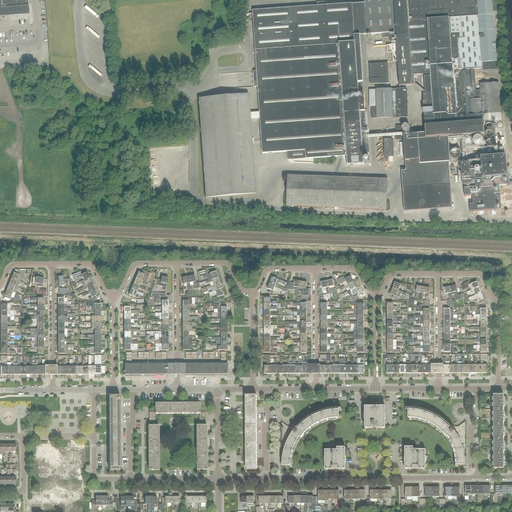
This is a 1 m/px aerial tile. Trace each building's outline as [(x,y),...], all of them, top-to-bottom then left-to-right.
[(0,0),(0,16),(29,14),(28,6),(28,5),(27,0),(0,0)] [(364,0),(365,6),(356,6),(352,7),(352,4),(252,11),(255,52),(257,72),(258,87),(260,113),(260,119),(263,154),(287,152),(288,160),(306,159),(337,157),(347,156),(348,166),(364,165),(363,159),(368,158),(365,112),(364,94),(359,94),(358,83),(363,82),(360,35),(366,35),(383,33),(383,38),(391,37),(392,45),(387,46),(387,53),(392,53),(393,62),(398,62),(399,83),(400,86),(412,85),(411,75),(430,74),(430,69),(431,69),(431,75),(423,75),(424,93),(423,93),(423,103),(424,106),(424,109),(424,111),(424,112),(424,117),(425,117),(425,119),(424,119),(425,121),(425,129),(425,133),(417,134),(413,134),(412,130),(408,131),(408,135),(403,135),(403,136),(403,135),(405,160),(405,161),(406,171),(401,171),(404,212),(452,208),(449,162),(450,162),(448,137),(484,134),(483,122),(493,122),(493,123),(496,122),(501,122),(501,114),(499,83),(498,83),(493,83),(489,83),(480,84),(480,91),(476,91),(474,69),(482,69),(482,71),(498,70),(497,67),(493,12),(497,12),(496,0),(364,0)] [(389,83),(387,63),(369,64),(370,84),(389,83)] [(408,118),(407,89),(369,90),(369,108),(371,108),(372,118),(372,119),(408,118)] [(250,113),(248,94),(198,98),(206,198),(255,194),(250,120),(250,113)] [(393,139),(384,139),(384,140),(385,156),(384,156),(384,157),(385,157),(385,160),(388,160),(388,157),(393,157),(393,156),(393,140),(393,139)] [(508,185),(507,176),(506,156),(481,157),(483,178),(475,179),(474,170),(469,170),(469,163),(461,164),(462,181),(462,182),(462,183),(462,184),(464,184),(464,188),(464,196),(472,196),(473,204),(469,204),(470,212),(501,210),(499,186),(508,185)] [(386,210),(387,179),(287,175),(286,206),(386,210)] [(203,276),(204,278),(207,277),(208,280),(218,278),(216,271),(209,273),(209,274),(208,274),(206,269),(198,272),(200,277),(203,276)] [(138,272),(136,278),(142,280),(144,281),(146,282),(147,279),(149,279),(150,277),(152,274),(149,273),(142,270),(141,273),(138,272)] [(14,272),(11,278),(17,281),(20,282),(21,279),(25,280),(26,278),(23,276),(25,271),(19,271),(17,274),(14,272)] [(82,277),(83,281),(90,278),(87,272),(82,274),(80,271),(72,275),(75,282),(79,281),(78,279),(82,277)] [(194,275),(188,277),(189,283),(193,282),(194,289),(200,288),(199,282),(195,283),(194,275)] [(68,279),(64,280),(64,276),(57,278),(59,286),(68,284),(68,279)] [(42,287),(42,285),(43,279),(33,277),(32,283),(38,284),(38,286),(42,287)] [(154,285),(156,285),(156,286),(163,287),(162,290),(165,291),(167,284),(166,284),(168,278),(161,277),(161,280),(155,279),(154,285)] [(185,293),(185,297),(192,297),(189,283),(188,277),(182,278),(183,284),(187,283),(188,292),(187,292),(185,293)] [(272,277),(270,283),(278,286),(279,283),(283,285),(285,282),(272,277)] [(346,282),(348,285),(353,282),(350,277),(345,280),(343,277),(337,280),(340,285),(346,282)] [(17,281),(11,278),(9,284),(15,286),(17,281)] [(85,283),(86,286),(92,283),(90,278),(83,281),(77,283),(78,286),(85,283)] [(133,283),(139,286),(142,280),(136,278),(133,283)] [(298,297),(299,291),(300,282),(294,281),(294,283),(290,283),(289,286),(289,290),(292,290),(296,290),(295,296),(298,297)] [(324,300),(330,299),(330,294),(328,288),(327,281),(321,283),(322,289),(323,292),(326,291),(327,294),(323,295),(324,300)] [(302,292),(302,293),(302,296),(309,296),(309,289),(305,289),(306,283),(300,282),(299,291),(302,292)] [(350,290),(350,291),(356,288),(353,282),(348,285),(341,288),(342,290),(349,287),(350,290)] [(393,288),(398,290),(400,287),(411,292),(412,285),(407,284),(407,287),(401,285),(395,282),(393,288)] [(472,287),(473,290),(479,288),(477,282),(465,287),(464,284),(461,285),(463,290),(466,289),(465,289),(472,287)] [(88,292),(94,289),(92,283),(86,286),(80,289),(81,291),(87,289),(88,292)] [(131,289),(137,292),(138,288),(145,291),(146,288),(139,286),(133,283),(131,289)] [(285,288),(278,286),(270,283),(267,289),(273,291),(275,287),(281,290),(284,291),(285,288)] [(9,284),(6,290),(15,293),(17,290),(20,291),(21,289),(15,286),(9,284)] [(456,286),(450,287),(451,295),(455,294),(456,301),(461,299),(461,297),(460,294),(457,295),(457,292),(456,286)] [(420,305),(420,307),(429,307),(429,301),(428,301),(428,294),(429,294),(429,288),(423,287),(422,293),(426,294),(426,301),(423,301),(423,305),(420,305)] [(451,295),(450,287),(443,288),(445,295),(448,294),(449,300),(447,301),(448,307),(453,307),(453,303),(451,295)] [(359,293),(356,288),(350,291),(351,293),(353,296),(356,294),(359,293)] [(398,290),(393,288),(390,294),(393,295),(392,298),(398,300),(401,294),(406,296),(407,294),(398,290)] [(94,289),(88,292),(82,294),(83,297),(89,294),(91,297),(89,298),(90,301),(96,301),(94,296),(97,295),(94,289)] [(137,292),(131,289),(129,295),(135,297),(136,294),(142,297),(143,294),(137,292)] [(221,289),(215,291),(209,293),(209,296),(216,294),(217,297),(212,298),(214,303),(220,303),(218,297),(223,295),(221,289)] [(15,294),(15,293),(6,290),(4,295),(10,298),(12,292),(15,293),(15,294)] [(481,293),(475,296),(468,298),(469,301),(476,298),(477,302),(483,300),(481,293)] [(161,304),(161,307),(168,307),(168,301),(160,301),(160,298),(155,298),(155,304),(161,304)] [(194,298),(185,298),(185,301),(182,301),(182,307),(190,307),(195,307),(195,305),(191,305),(191,301),(192,301),(192,300),(194,300),(194,298)] [(91,307),(91,310),(101,310),(101,304),(97,304),(97,302),(86,302),(86,307),(91,307)] [(134,307),(134,304),(127,304),(127,307),(124,307),(124,314),(130,314),(139,314),(139,311),(130,311),(130,307),(134,307)] [(217,313),(227,313),(227,307),(219,307),(219,304),(211,304),(211,307),(213,307),(213,310),(217,310),(217,313)] [(477,306),(472,306),(470,306),(470,312),(480,312),(480,315),(486,315),(486,309),(477,309),(477,306)] [(124,363),(124,375),(177,375),(227,375),(227,362),(177,363),(124,363)] [(438,364),(432,364),(431,364),(431,374),(438,374),(443,374),(443,373),(443,364),(438,364)] [(45,365),(45,375),(45,376),(46,376),(46,375),(52,375),(55,375),(55,376),(57,376),(57,375),(57,367),(57,365),(55,365),(55,366),(52,366),(46,366),(46,365),(45,365)] [(308,375),(313,375),(315,375),(320,375),(320,374),(320,366),(320,365),(315,365),(308,365),(308,366),(308,374),(308,375)] [(503,409),(503,405),(503,395),(493,395),(493,409),(503,409)] [(109,411),(118,411),(120,411),(120,396),(109,396),(109,402),(108,402),(108,405),(109,405),(109,411)] [(245,396),(245,410),(256,410),(256,396),(245,396)] [(169,414),(169,410),(169,403),(163,403),(162,403),(161,403),(155,403),(154,412),(154,414),(155,414),(169,414)] [(169,403),(169,410),(169,414),(184,414),(184,407),(184,403),(178,403),(177,403),(176,403),(169,403)] [(184,403),(184,407),(184,414),(199,414),(199,412),(199,403),(193,403),(192,403),(190,403),(184,403)] [(377,411),(377,409),(377,407),(365,407),(365,429),(373,429),(373,427),(377,427),(377,429),(385,429),(385,412),(382,412),(382,411),(377,411)] [(282,422),(282,450),(284,450),(283,454),(282,460),(282,466),(292,466),(292,468),(292,466),(293,461),(293,456),(294,451),(296,446),(298,442),(301,438),(304,434),(307,431),(312,427),(315,425),(320,423),(324,421),(329,420),(334,419),(339,419),(339,409),(341,409),(341,408),(339,408),(333,409),(327,410),(321,411),(316,414),(310,416),(305,420),(301,423),(297,427),(296,427),(292,431),(282,424),(282,422)] [(465,449),(465,429),(465,421),(465,423),(455,430),(451,426),(450,426),(446,422),(442,419),(437,416),(432,413),(426,411),(420,409),(414,408),(406,408),(406,409),(408,409),(408,418),(413,419),(418,419),(423,421),(427,422),(428,423),(432,425),(436,427),(440,430),(443,434),(446,437),(449,442),(451,446),(453,450),(454,455),(455,460),(455,465),(455,467),(456,467),(456,465),(465,465),(465,459),(464,453),(463,450),(465,449)] [(493,424),(501,424),(504,424),(503,409),(493,409),(493,424)] [(245,410),(245,425),(257,425),(256,410),(245,410)] [(120,426),(120,411),(118,411),(109,411),(109,417),(108,417),(108,418),(108,420),(109,420),(109,426),(120,426)] [(504,439),(504,424),(501,424),(493,424),(493,439),(504,439)] [(196,440),(199,440),(206,440),(206,434),(207,434),(207,432),(206,432),(206,425),(196,425),(196,440)] [(257,425),(245,425),(246,440),(257,440),(257,425)] [(120,441),(120,426),(109,426),(109,432),(108,432),(108,435),(109,435),(109,441),(120,441)] [(148,440),(159,440),(159,426),(148,426),(148,440)] [(493,454),(496,454),(504,454),(504,439),(493,439),(493,454)] [(159,455),(159,440),(148,440),(148,455),(159,455)] [(206,440),(199,440),(196,440),(196,455),(207,455),(206,449),(207,449),(207,446),(206,446),(206,440)] [(246,440),(246,455),(257,455),(257,440),(246,440)] [(120,456),(120,441),(109,441),(109,447),(108,447),(108,448),(108,450),(109,450),(109,456),(120,456)] [(405,469),(413,469),(425,469),(425,450),(413,450),(413,447),(405,447),(405,454),(405,456),(405,464),(405,469)] [(325,470),(335,470),(345,470),(345,448),(337,448),(337,450),(325,450),(325,470)] [(504,454),(496,454),(493,454),(493,469),(504,469),(504,454)] [(159,470),(159,463),(159,455),(148,455),(148,470),(159,470)] [(207,455),(196,455),(196,470),(207,470),(207,464),(207,463),(207,461),(207,455)] [(257,470),(257,458),(257,455),(246,455),(246,470),(257,470)] [(121,471),(120,456),(109,456),(109,462),(108,462),(108,464),(109,464),(109,471),(121,471)] [(102,506),(102,497),(95,497),(95,501),(91,501),(91,503),(92,509),(97,509),(97,506),(102,506)] [(102,497),(102,506),(106,506),(106,509),(112,509),(112,501),(108,501),(108,497),(102,497)] [(123,507),(127,507),(127,497),(120,497),(120,501),(117,501),(117,511),(120,511),(120,509),(123,509),(123,507)] [(134,497),(127,497),(127,507),(130,507),(130,509),(133,509),(133,511),(137,511),(137,501),(134,501),(134,497)] [(172,503),(171,503),(171,507),(172,507),(172,510),(177,510),(176,507),(174,507),(174,503),(179,503),(179,497),(172,497),(172,503)] [(191,503),(191,506),(191,507),(194,507),(194,503),(198,503),(199,503),(199,497),(192,497),(192,503),(191,503)] [(199,503),(198,503),(198,510),(203,510),(203,507),(206,507),(206,503),(206,497),(199,497),(199,503)]
